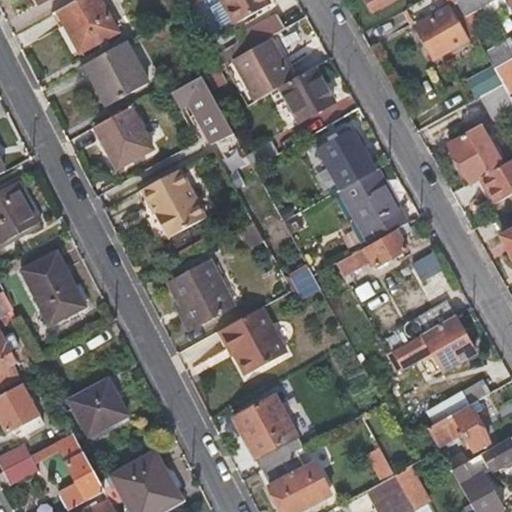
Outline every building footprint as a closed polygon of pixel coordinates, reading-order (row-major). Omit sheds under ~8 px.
[(100,0),(77,0),(57,11),(80,53),(118,31),(100,0)] [(269,5),(266,0),(221,0),(234,24),(269,5)] [(364,0),(371,12),(393,0),(364,0)] [(421,0),(404,10),(433,60),(465,43),(447,9),(457,4),(454,0),(421,0)] [(454,0),(457,4),(464,17),(481,7),(494,0),(454,0)] [(464,17),(470,28),(488,18),(481,7),(464,17)] [(248,50),(284,30),(276,15),(240,36),(248,50)] [(511,57),(511,41),(511,39),(484,54),(493,68),(511,57)] [(125,42),(86,63),(102,87),(96,90),(107,108),(148,83),(125,42)] [(279,88),(291,81),(268,43),(231,63),(254,102),(279,88)] [(511,75),(511,57),(493,68),(502,84),(508,96),(511,93),(511,78),(511,76),(511,75)] [(333,103),(313,68),(291,81),(279,88),(298,123),(315,113),(319,118),(326,114),(323,108),(333,103)] [(170,93),(173,99),(204,82),(201,76),(170,93)] [(511,102),(511,103),(508,96),(502,84),(478,98),(485,109),(494,103),(507,125),(511,122),(511,102)] [(225,136),(207,103),(200,90),(185,97),(194,115),(188,117),(192,125),(197,122),(210,145),(222,138),(225,136)] [(245,156),(214,100),(207,103),(225,136),(222,138),(236,161),(238,160),(245,156)] [(129,108),(94,126),(115,169),(151,149),(129,108)] [(485,175),(500,167),(477,128),(447,145),(469,184),(480,178),(485,175)] [(338,191),(375,171),(352,130),(315,151),(338,191)] [(274,156),(297,144),(289,132),(267,144),(274,156)] [(0,174),(12,168),(0,146),(0,174)] [(251,166),(245,156),(238,160),(243,170),(251,166)] [(511,196),(511,160),(500,167),(485,175),(480,178),(496,205),(511,196)] [(255,173),(252,169),(251,166),(243,170),(233,175),(237,183),(255,173)] [(140,190),(150,207),(167,240),(204,219),(177,171),(140,190)] [(369,245),(407,224),(376,171),(375,171),(338,191),(369,245)] [(0,245),(41,222),(17,181),(0,190),(0,245)] [(140,190),(135,193),(145,210),(150,207),(140,190)] [(511,230),(511,209),(493,220),(502,236),(511,230)] [(251,222),(238,229),(251,252),(264,244),(251,222)] [(411,230),(407,224),(369,245),(335,265),(346,284),(352,281),(348,275),(373,261),(376,268),(407,250),(399,237),(411,230)] [(511,230),(502,236),(499,238),(511,260),(511,230)] [(84,308),(57,253),(20,271),(47,325),(84,308)] [(419,282),(443,275),(437,253),(413,260),(419,282)] [(234,305),(211,261),(169,283),(193,328),(234,305)] [(291,293),(293,296),(315,282),(312,277),(305,264),(283,278),(291,293)] [(403,345),(453,317),(445,302),(395,331),(403,345)] [(221,331),(233,354),(245,375),(284,354),(261,310),(221,331)] [(0,316),(0,387),(17,378),(11,363),(13,361),(0,334),(0,326),(10,322),(6,314),(0,316)] [(474,355),(453,317),(403,345),(392,351),(404,371),(432,355),(442,373),(474,355)] [(221,331),(215,334),(228,356),(233,354),(221,331)] [(469,407),(494,393),(488,379),(461,394),(469,407)] [(127,416),(107,380),(69,400),(89,437),(127,416)] [(21,385),(0,396),(0,419),(7,432),(20,425),(37,415),(21,385)] [(233,419),(260,471),(295,452),(301,449),(274,397),(233,419)] [(487,443),(467,408),(428,429),(438,447),(456,436),(463,446),(467,444),(472,452),(487,443)] [(37,415),(20,425),(25,435),(42,424),(37,415)] [(26,460),(3,473),(10,485),(37,472),(34,464),(60,451),(77,484),(58,495),(67,511),(81,503),(104,491),(89,465),(73,435),(26,460)] [(511,459),(511,437),(486,452),(499,473),(511,466),(508,462),(511,459)] [(0,456),(0,466),(3,473),(26,460),(19,447),(0,456)] [(366,455),(381,482),(394,475),(379,448),(366,455)] [(412,509),(414,511),(455,511),(464,507),(466,511),(474,511),(451,471),(445,461),(439,450),(416,463),(394,475),(401,489),(412,509)] [(130,511),(160,511),(180,501),(154,452),(110,475),(130,511)] [(295,452),(260,471),(281,511),(299,511),(325,498),(328,491),(313,464),(304,469),(295,452)] [(451,471),(468,462),(463,455),(457,454),(445,461),(451,471)] [(501,511),(472,460),(468,462),(451,471),(474,511),(501,511)] [(381,482),(368,489),(375,504),(401,489),(394,475),(381,482)] [(401,489),(375,504),(379,511),(406,511),(412,509),(401,489)] [(67,511),(65,511),(115,511),(109,500),(88,511),(85,511),(81,503),(67,511)]
